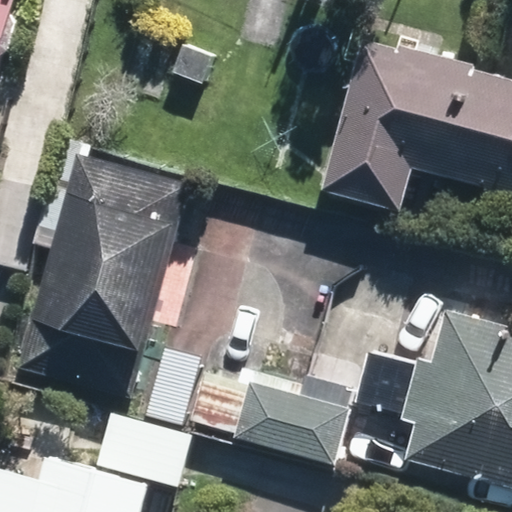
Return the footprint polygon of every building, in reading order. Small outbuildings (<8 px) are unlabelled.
[(0,0),(0,102),(0,103),(24,0),(0,0)] [(451,171),(479,64),(371,35),(331,184),(410,206),(422,163),(451,171)] [(209,80),(219,52),(187,41),(177,69),(171,66),(163,92),(206,106),(215,81),(209,80)] [(511,72),(479,64),(451,171),(511,187),(511,72)] [(142,391),(200,179),(83,147),(26,359),(142,391)] [(0,262),(28,269),(47,189),(0,177),(0,262)] [(511,316),(457,303),(445,353),(429,349),(412,415),(428,419),(419,454),(511,478),(511,316)] [(361,381),(313,368),(317,354),(320,348),(274,335),(263,372),(262,376),(256,375),(255,379),(248,378),(208,368),(195,415),(235,426),(242,428),(241,434),(345,461),(360,402),(356,400),(361,381)] [(199,429),(128,410),(116,454),(188,473),(199,429)] [(150,511),(159,477),(53,450),(48,472),(32,467),(20,511),(150,511)]
